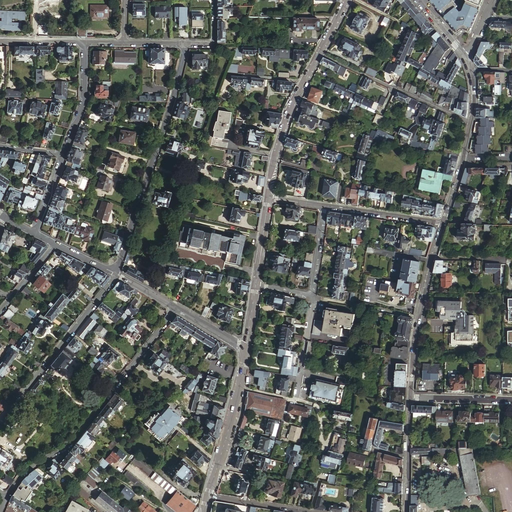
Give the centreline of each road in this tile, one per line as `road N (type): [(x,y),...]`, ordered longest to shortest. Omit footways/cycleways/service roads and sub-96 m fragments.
road 1 (residential): [(174,307),(73,441),(27,468),(5,496)]
road 2 (residential): [(185,44),(116,274)]
road 3 (residential): [(0,419),(116,274)]
road 4 (tertiary): [(409,398),(443,223)]
road 5 (residential): [(318,54),(470,123)]
road 6 (tertiary): [(246,348),(215,467)]
